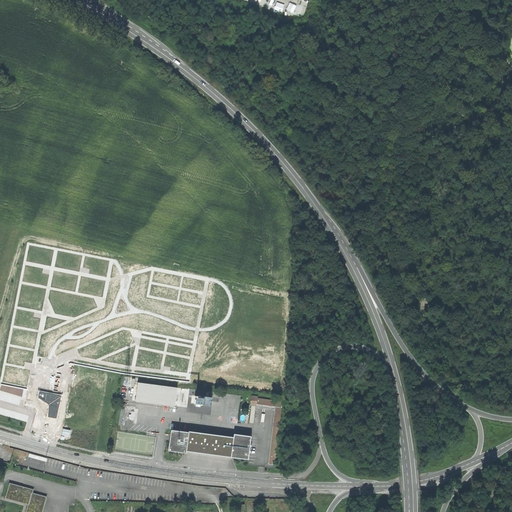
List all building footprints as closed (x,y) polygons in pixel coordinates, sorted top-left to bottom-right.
[(135,401),(174,405),(176,387),(137,382),(135,401)] [(274,406),(280,407),(281,401),(256,398),(255,404),(274,406)] [(274,464),(280,407),(274,406),(268,463),(274,464)] [(186,450),(248,458),(249,446),(251,446),(251,444),(250,444),(251,436),(234,434),(233,437),(188,431),(188,432),(171,430),(169,449),(185,452),(186,450)] [(16,485),(12,483),(12,484),(10,484),(11,483),(9,483),(9,484),(10,484),(10,485),(9,485),(8,487),(9,487),(9,489),(8,488),(7,492),(7,493),(7,494),(6,494),(6,496),(7,496),(6,497),(5,497),(5,498),(6,498),(7,498),(8,498),(7,499),(12,500),(12,499),(13,499),(13,500),(15,501),(15,500),(17,501),(21,503),(22,502),(23,502),(23,503),(25,503),(26,503),(26,504),(28,504),(29,504),(28,506),(27,508),(28,508),(27,509),(26,511),(27,511),(26,511),(42,511),(43,511),(43,509),(43,508),(43,507),(44,508),(44,506),(43,505),(44,504),(45,504),(47,497),(43,496),(41,496),(41,495),(39,495),(38,495),(38,494),(36,494),(34,494),(35,493),(33,493),(33,489),(30,488),(30,489),(29,489),(29,488),(27,488),(26,488),(26,487),(19,485),(19,486),(16,485)]
